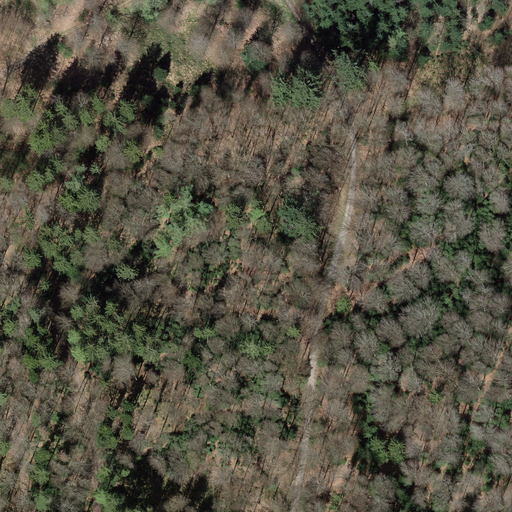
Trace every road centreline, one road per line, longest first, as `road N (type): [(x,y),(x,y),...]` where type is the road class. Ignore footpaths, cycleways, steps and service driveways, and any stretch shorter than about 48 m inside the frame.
road 1 (track): [(284,0),(340,87),(354,136),(350,204),(321,301),(289,511)]
road 2 (track): [(94,511),(95,459),(78,374),(55,330),(0,264)]
road 3 (track): [(96,472),(308,395)]
road 4 (track): [(27,511),(21,418),(0,302)]
road 5 (track): [(511,334),(465,439),(470,511)]
road 6 (track): [(126,0),(0,82)]
